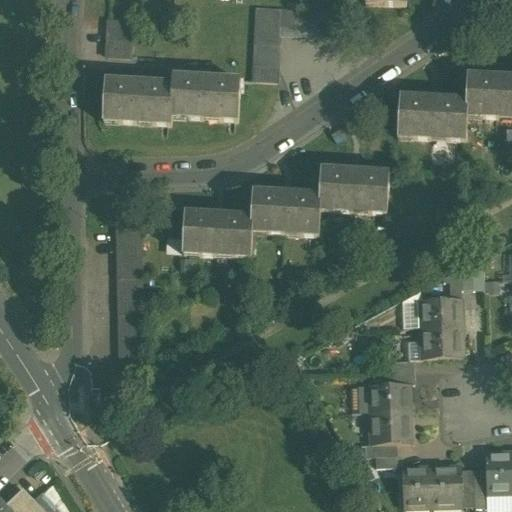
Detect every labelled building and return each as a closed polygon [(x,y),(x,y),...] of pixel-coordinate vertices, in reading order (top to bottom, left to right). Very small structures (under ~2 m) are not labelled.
[(406,0),(365,0),(365,8),(406,11),(406,0)] [(352,18),(256,12),(253,71),(277,73),(279,38),(351,42),(352,18)] [(134,25),(110,24),(107,61),(131,63),(134,25)] [(277,73),(253,71),(253,86),(276,87),(277,73)] [(511,81),(469,79),(467,105),(466,121),(511,123),(511,81)] [(241,85),(174,81),(173,89),(172,123),(239,126),(241,85)] [(173,89),(106,85),(104,127),(171,131),(172,123),(173,89)] [(467,105),(400,101),(398,142),(465,146),(466,121),(467,105)] [(389,178),(322,174),(321,200),(320,216),(387,219),(389,178)] [(321,200),(254,196),(253,222),(252,238),(318,242),(320,216),(321,200)] [(253,222),(186,218),(183,260),(250,263),(252,238),(253,222)] [(142,233),(118,233),(121,367),(144,367),(142,233)] [(473,294),(473,272),(461,273),(461,274),(462,295),(473,294)] [(484,294),(484,272),(473,272),(473,294),(484,294)] [(461,274),(443,283),(444,287),(450,288),(451,303),(461,303),(461,295),(462,295),(461,274)] [(422,304),(422,296),(403,306),(404,333),(422,332),(421,304),(422,304)] [(422,304),(421,304),(422,332),(462,330),(461,303),(451,303),(422,304)] [(462,330),(422,332),(422,346),(423,364),(463,363),(462,330)] [(422,346),(409,347),(410,365),(423,364),(422,346)] [(414,366),(392,367),(393,377),(415,377),(414,366)] [(415,377),(393,377),(393,390),(410,389),(415,389),(415,377)] [(393,390),(369,390),(370,393),(370,417),(410,416),(410,389),(393,390)] [(370,393),(352,393),(353,419),(370,417),(370,393)] [(410,416),(370,417),(371,450),(375,450),(398,450),(411,449),(410,416)] [(398,450),(375,450),(376,462),(398,461),(398,450)] [(511,457),(486,458),(486,474),(487,496),(487,498),(511,497),(511,457)] [(398,461),(376,462),(376,473),(398,472),(398,461)] [(462,471),(432,472),(433,511),(436,511),(463,511),(463,497),(462,475),(462,471)] [(433,511),(432,472),(402,473),(403,511),(433,511)] [(475,496),(474,474),(462,475),(463,497),(475,496)] [(487,496),(486,474),(474,474),(475,496),(487,496)] [(40,511),(34,505),(23,493),(6,510),(7,511),(40,511)] [(57,511),(43,496),(34,505),(40,511),(57,511)]
